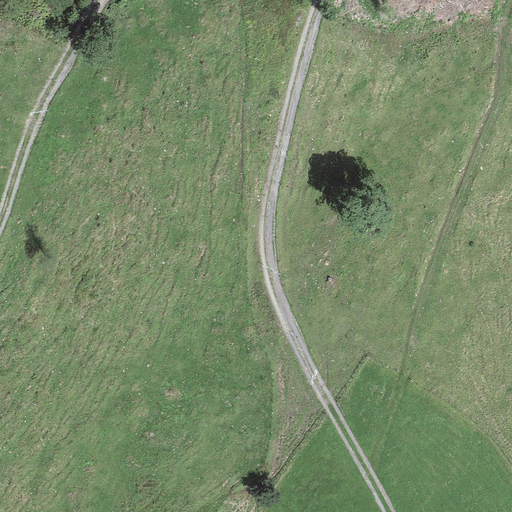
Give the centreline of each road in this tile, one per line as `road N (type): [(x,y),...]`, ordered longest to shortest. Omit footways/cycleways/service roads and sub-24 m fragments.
road 1 (track): [(392,511),(280,298),(270,264),(274,183),(323,0)]
road 2 (track): [(370,471),(429,273),(499,90),(511,30)]
road 3 (track): [(104,0),(34,127),(0,225)]
